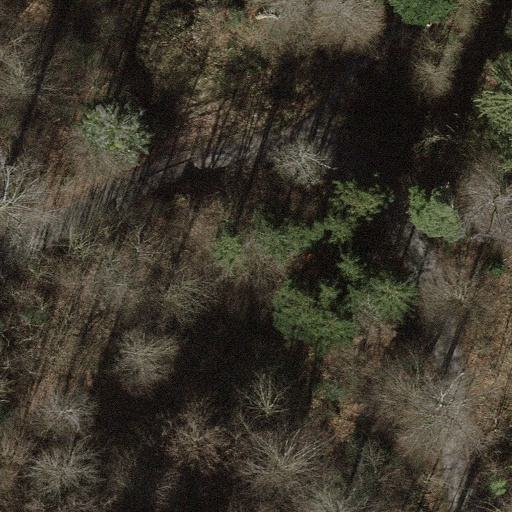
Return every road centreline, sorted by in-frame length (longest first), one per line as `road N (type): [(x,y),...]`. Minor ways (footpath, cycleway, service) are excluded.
road 1 (track): [(300,136),(370,179),(416,248),(467,511)]
road 2 (track): [(0,255),(214,148),(300,136)]
